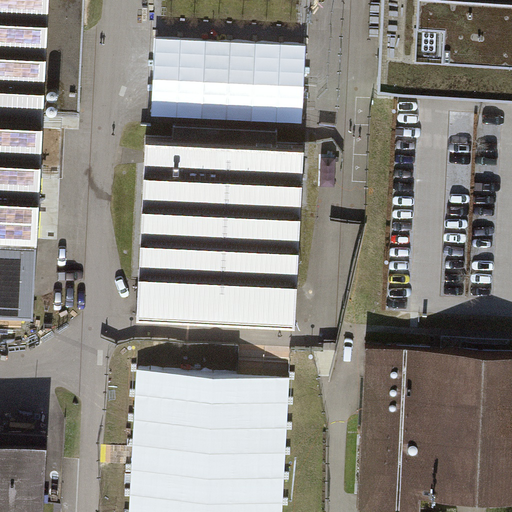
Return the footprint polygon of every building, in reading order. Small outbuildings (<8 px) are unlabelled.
[(0,0),(0,312),(31,314),(46,0),(0,0)] [(511,0),(389,0),(385,88),(511,94),(511,0)] [(304,153),(151,145),(142,318),(295,326),(304,153)] [(511,354),(362,348),(355,508),(417,511),(418,496),(511,500),(511,354)] [(0,511),(40,511),(43,447),(0,445),(0,511)]
